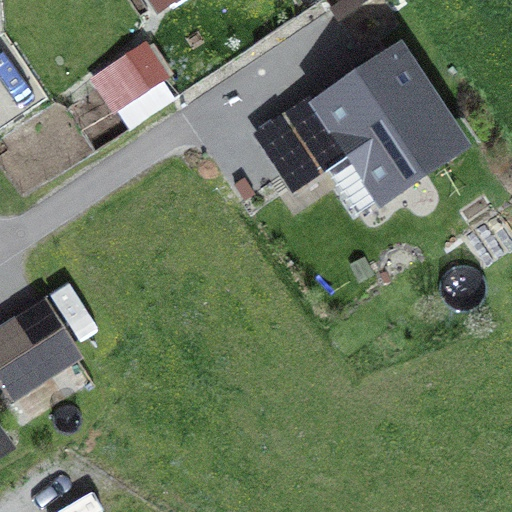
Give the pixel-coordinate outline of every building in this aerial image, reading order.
[(129,0),(145,25),(184,0),(129,0)] [(12,45),(0,52),(0,135),(6,144),(56,111),(12,45)] [(148,55),(99,87),(128,131),(179,96),(148,55)] [(395,63),(325,111),(384,197),(454,149),(395,63)] [(74,359),(43,308),(0,333),(0,366),(16,394),(74,359)]
